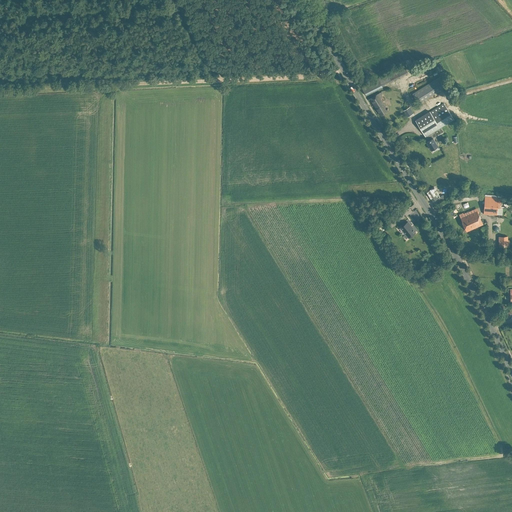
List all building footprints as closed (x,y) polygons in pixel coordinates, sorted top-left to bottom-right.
[(441,75),(431,82),(437,92),(447,85),(441,75)] [(383,87),(382,85),(379,78),(362,87),(366,95),(383,87)] [(437,92),(431,82),(412,93),(418,103),(437,92)] [(380,92),(374,95),(370,98),(380,115),(388,110),(381,98),(383,97),(380,92)] [(420,117),(415,120),(426,136),(427,136),(430,134),(433,138),(443,132),(440,127),(454,119),(445,105),(444,103),(430,111),(420,117)] [(428,141),(427,142),(431,150),(436,147),(438,146),(433,138),(430,134),(427,136),(429,139),(428,140),(428,141)] [(439,201),(444,198),(443,195),(440,196),(434,186),(426,191),(433,201),(438,198),(439,201)] [(501,198),(485,196),(492,197),(491,202),(484,201),(483,213),(497,215),(498,198),(501,198)] [(478,211),(465,216),(461,218),(466,231),(483,224),(478,211)] [(413,228),(408,222),(401,227),(409,237),(415,232),(412,228),(413,228)] [(508,236),(499,236),(499,247),(508,247),(508,236)]
